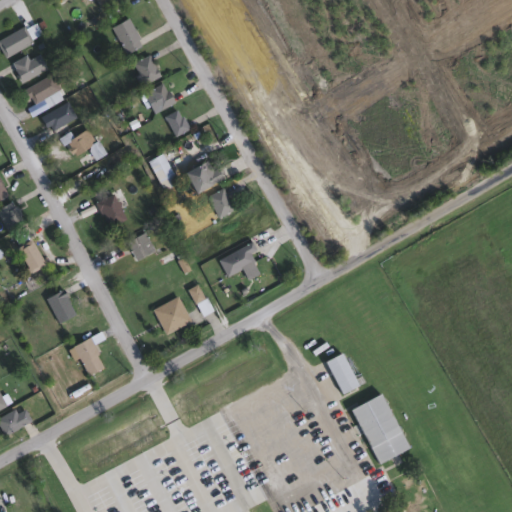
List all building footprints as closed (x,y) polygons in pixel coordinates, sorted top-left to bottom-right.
[(139,45),(122,54),(109,26),(126,17),(139,45)] [(28,45),(1,56),(0,53),(0,36),(21,28),(28,45)] [(25,59),(35,53),(44,68),(18,83),(7,64),(23,55),(25,59)] [(137,83),(130,60),(149,55),(155,78),(137,83)] [(56,95),(33,108),(22,89),(49,74),(57,89),(54,91),(56,95)] [(139,96),(157,82),(171,99),(154,114),(139,96)] [(73,117),(46,131),(38,116),(65,102),(73,117)] [(186,128),(172,136),(162,115),(176,108),(186,128)] [(66,132),(69,138),(85,128),(101,155),(93,159),(86,147),(69,157),(57,137),(66,132)] [(157,182),(145,161),(159,154),(170,174),(157,182)] [(204,188),(190,169),(204,158),(218,177),(204,188)] [(231,209),(215,217),(204,196),(220,187),(231,209)] [(106,228),(92,203),(110,193),(124,218),(106,228)] [(0,222),(0,205),(12,201),(20,222),(2,228),(0,222)] [(123,242),(142,232),(152,251),(133,260),(123,242)] [(28,272),(13,249),(26,240),(42,263),(28,272)] [(246,243),(255,259),(225,276),(216,260),(246,243)] [(43,297),(61,288),(73,314),(55,322),(43,297)] [(188,320),(163,333),(150,309),(174,295),(188,320)] [(337,393),(322,359),(340,352),(354,386),(337,393)] [(349,406),(380,393),(404,449),(373,462),(349,406)] [(1,435),(0,433),(0,415),(20,405),(29,420),(1,435)]
